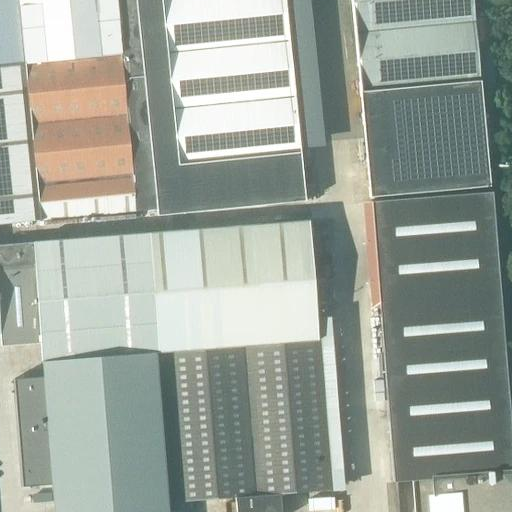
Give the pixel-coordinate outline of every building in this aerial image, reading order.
[(19,0),(26,64),(40,222),(156,211),(134,0),(19,0)] [(134,0),(156,211),(156,214),(304,200),(299,153),(283,0),(134,0)] [(350,0),(359,92),(477,81),(470,0),(350,0)] [(0,225),(40,222),(26,64),(0,66),(0,225)] [(487,189),(477,81),(359,92),(368,199),(487,189)] [(155,233),(164,351),(242,346),(316,339),(307,222),(155,233)] [(164,351),(155,233),(0,244),(0,346),(40,343),(41,361),(153,353),(164,351)] [(511,511),(511,458),(499,292),(378,302),(392,483),(395,483),(397,482),(411,481),(413,481),(432,479),(434,511),(511,511)] [(316,339),(242,346),(255,495),(278,493),(331,489),(320,339),(316,339)] [(242,346),(164,351),(176,501),(234,497),(255,495),(242,346)] [(165,511),(153,353),(41,361),(42,377),(12,379),(21,487),(51,485),(52,511),(165,511)] [(279,511),(278,493),(255,495),(234,497),(235,511),(279,511)]
